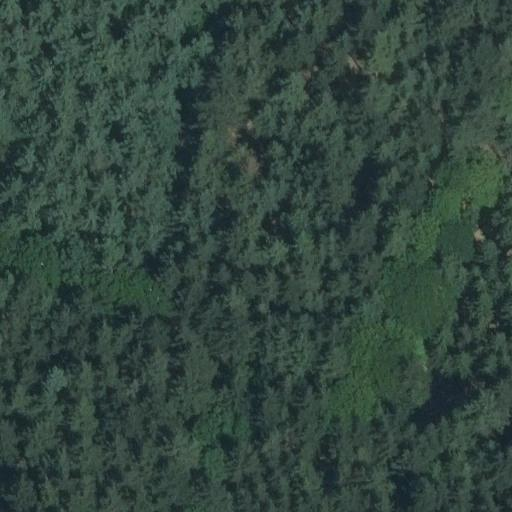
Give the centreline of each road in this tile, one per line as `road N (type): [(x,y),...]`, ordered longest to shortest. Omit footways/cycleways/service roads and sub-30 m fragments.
road 1 (track): [(511,477),(0,303)]
road 2 (track): [(242,0),(143,353)]
road 3 (track): [(511,104),(359,426)]
road 4 (track): [(177,511),(197,371)]
